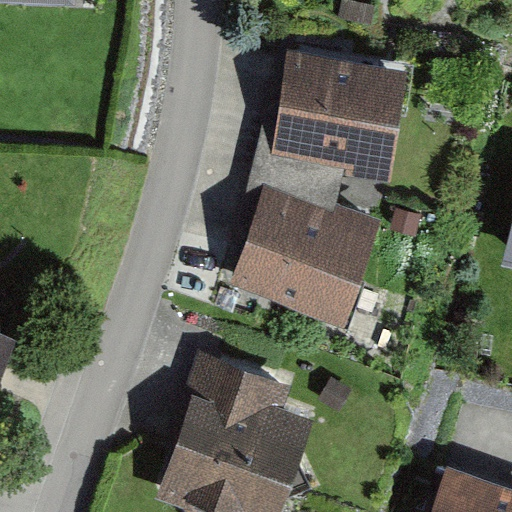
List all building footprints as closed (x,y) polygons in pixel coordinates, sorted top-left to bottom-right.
[(403,73),(293,53),(275,156),(385,175),(403,73)] [(378,229),(267,189),(232,286),(343,326),(378,229)] [(511,228),(503,264),(511,266),(511,228)] [(0,359),(12,331),(0,326),(0,359)] [(294,383),(206,354),(159,495),(210,511),(285,511),(317,417),(286,407),(294,383)] [(511,511),(511,492),(446,472),(434,511),(511,511)]
